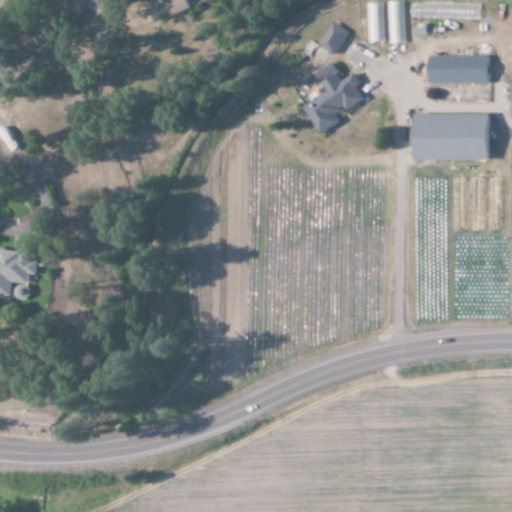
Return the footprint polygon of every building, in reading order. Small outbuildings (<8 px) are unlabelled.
[(193,10),(189,0),(174,0),(169,2),(174,16),(193,10)] [(387,2),(388,44),(406,44),(404,2),(387,2)] [(367,4),(369,43),(385,43),(383,4),(367,4)] [(320,46),(337,57),(351,33),(335,23),(320,46)] [(432,84),(492,85),(492,57),(432,56),(432,84)] [(323,135),(344,123),(339,116),(367,100),(359,87),(363,85),(357,74),(344,82),(339,74),(324,84),(329,92),(306,107),(323,135)] [(418,160),(494,161),(494,115),(419,114),(418,160)] [(0,295),(19,297),(20,283),(36,285),(37,275),(41,275),(42,252),(0,249),(0,295)]
